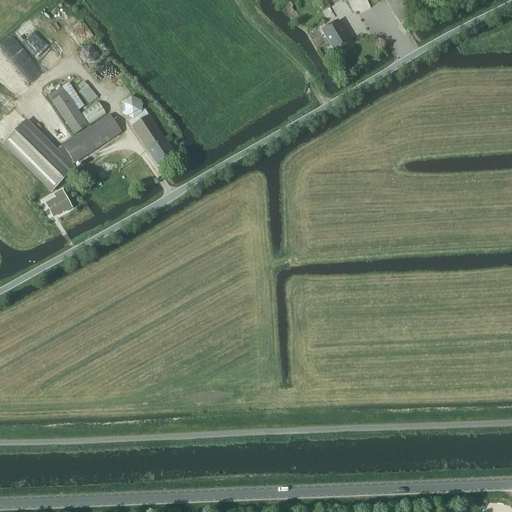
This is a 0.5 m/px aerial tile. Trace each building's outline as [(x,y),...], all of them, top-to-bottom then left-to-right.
[(335,52),(351,43),(338,21),(322,30),(335,52)] [(100,102),(80,114),(78,111),(85,106),(70,82),(63,87),(67,92),(53,101),(75,135),(107,114),(100,102)] [(79,92),(89,104),(97,97),(88,86),(79,92)] [(26,121),(4,143),(52,191),(74,169),(71,165),(122,132),(110,114),(56,150),(26,121)] [(167,143),(173,140),(170,135),(164,139),(148,115),(132,126),(157,164),(174,153),(167,143)] [(67,210),(72,208),(62,191),(54,195),(56,198),(46,204),(53,216),(66,209),(67,210)]
